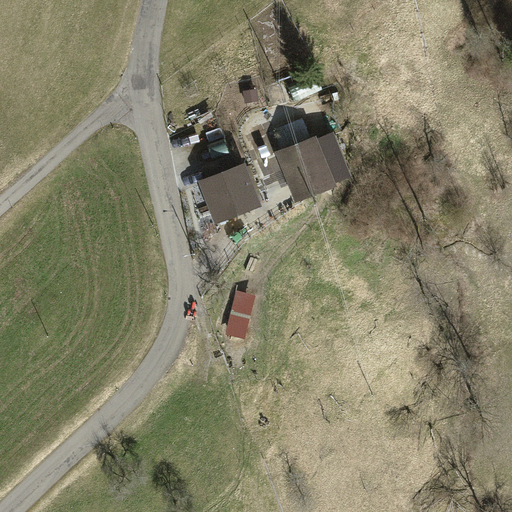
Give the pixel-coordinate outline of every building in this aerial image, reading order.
[(286,84),(293,99),(321,86),(314,71),(286,84)] [(242,90),(244,102),(258,100),(256,88),(242,90)] [(275,150),(295,198),(332,183),(312,135),(275,150)] [(214,218),(261,202),(246,158),(237,161),(233,150),(201,161),(205,172),(199,174),(214,218)] [(255,294),(237,290),(232,308),(250,313),(255,294)] [(249,318),(230,313),(225,332),(244,336),(249,318)]
